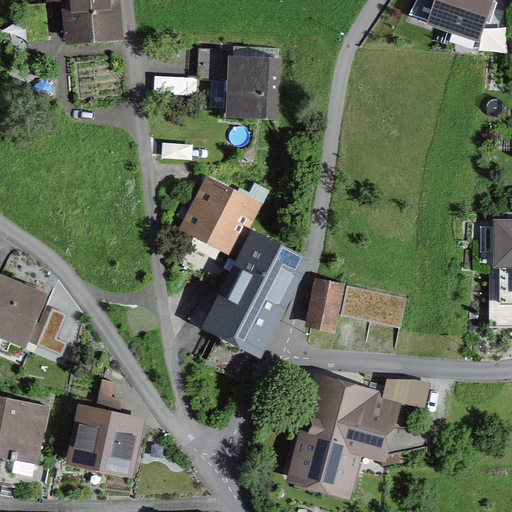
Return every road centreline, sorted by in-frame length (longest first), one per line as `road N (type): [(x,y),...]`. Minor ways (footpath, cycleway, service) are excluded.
road 1 (residential): [(123,0),(166,339),(186,433)]
road 2 (residential): [(288,346),(313,263),(340,83),(378,0)]
road 3 (unclassified): [(0,225),(63,266),(152,400),(186,433)]
road 4 (unclassified): [(238,505),(0,507)]
road 5 (residential): [(288,346),(362,369),(511,373)]
road 6 (residential): [(210,467),(288,346)]
